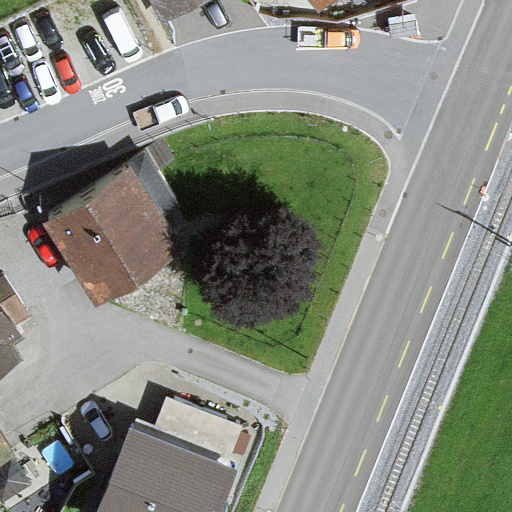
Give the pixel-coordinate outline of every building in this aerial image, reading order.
[(155,0),(164,14),(187,0),(155,0)] [(127,167),(30,227),(78,305),(176,244),(127,167)] [(0,317),(0,350),(15,340),(0,317)] [(167,402),(155,433),(224,458),(235,428),(167,402)] [(155,433),(131,425),(99,511),(229,511),(246,466),(224,458),(155,433)] [(0,438),(0,470),(15,462),(0,438)]
